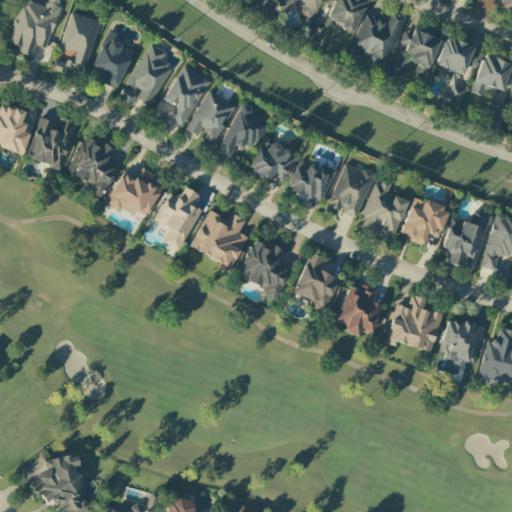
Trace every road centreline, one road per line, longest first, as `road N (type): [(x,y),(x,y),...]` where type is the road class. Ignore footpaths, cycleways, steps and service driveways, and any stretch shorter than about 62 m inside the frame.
road 1 (residential): [(0,74),(75,104),(335,244),(511,306)]
road 2 (secondary): [(196,0),(284,60),(511,159)]
